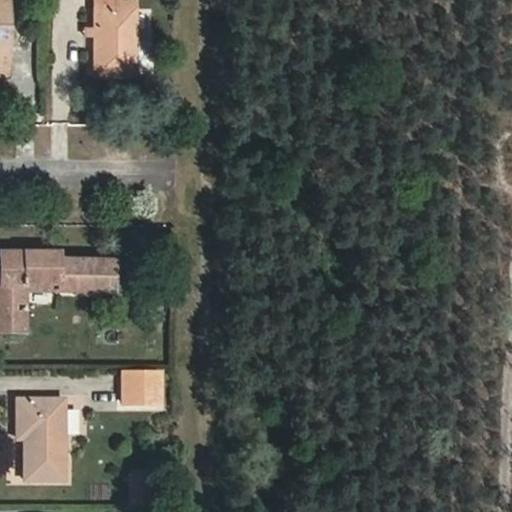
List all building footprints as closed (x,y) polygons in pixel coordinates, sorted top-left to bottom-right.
[(0,0),(0,76),(8,76),(7,0),(0,0)] [(134,43),(133,0),(95,0),(95,29),(95,37),(95,76),(133,76),(133,75),(151,76),(152,42),(134,43)] [(95,37),(95,29),(86,29),(86,37),(95,37)] [(114,291),(114,261),(60,260),(59,252),(0,252),(0,303),(1,304),(1,313),(0,313),(0,333),(25,334),(25,313),(15,313),(15,304),(25,304),(25,291),(25,284),(57,284),(58,291),(114,291)] [(158,406),(158,370),(124,370),(124,406),(158,406)] [(62,472),(62,400),(17,400),(17,440),(23,440),(23,481),(62,481),(62,472)] [(151,504),(151,476),(129,476),(129,504),(151,504)]
